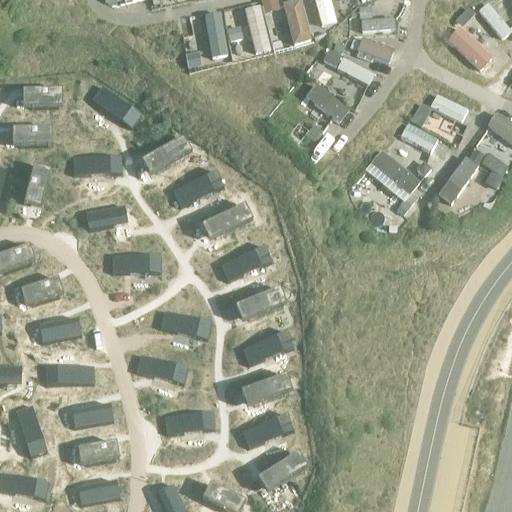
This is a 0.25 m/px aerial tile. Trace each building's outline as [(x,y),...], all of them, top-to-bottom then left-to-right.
[(161,0),(150,0),(153,8),(162,6),(161,0)] [(276,0),(272,0),(260,4),(264,17),(280,12),(276,0)] [(371,8),(358,9),(359,22),(371,21),(371,8)] [(467,9),(454,23),(462,30),(475,16),(467,9)] [(239,29),(226,32),(229,45),(242,42),(239,29)] [(362,38),(357,53),(389,65),(395,50),(362,38)] [(337,45),(333,53),(341,56),(345,49),(337,45)] [(328,52),(322,63),(335,70),(341,59),(328,52)] [(198,55),(185,57),(188,71),(201,68),(198,55)] [(316,84),(306,97),(340,123),(349,110),(316,84)] [(91,103),(131,131),(141,117),(102,89),(91,103)] [(62,92),(29,93),(29,111),(62,110),(62,92)] [(421,105),(410,124),(421,131),(432,112),(421,105)] [(486,131),(511,143),(511,124),(494,116),(486,131)] [(314,127),(305,138),(314,145),(316,142),(317,142),(323,135),(314,127)] [(52,131),(19,131),(19,149),(52,149),(52,131)] [(183,140),(147,161),(156,176),(192,155),(183,140)] [(475,152),(468,162),(478,169),(485,159),(475,152)] [(73,178),(122,177),(121,159),(73,160),(73,178)] [(423,164),(415,173),(424,180),(431,172),(423,164)] [(51,173),(33,168),(25,200),(43,205),(51,173)] [(180,211),(224,190),(216,174),(172,195),(180,211)] [(490,176),(485,186),(495,192),(501,182),(490,176)] [(400,208),(396,213),(403,218),(406,214),(407,214),(415,204),(408,197),(399,208),(400,208)] [(124,208),(85,216),(88,233),(128,226),(124,208)] [(253,224),(245,208),(207,225),(215,242),(253,224)] [(29,248),(0,258),(0,264),(4,276),(35,265),(29,248)] [(227,285),(272,265),(265,249),(220,268),(227,285)] [(160,258),(112,259),(112,276),(161,276),(160,258)] [(63,298),(58,281),(27,291),(32,308),(63,298)] [(280,291),(241,307),(248,323),(287,307),(280,291)] [(211,326),(164,314),(160,331),(207,343),(211,326)] [(39,329),(42,346),(81,339),(78,321),(39,329)] [(248,369),(294,351),(287,334),(242,352),(248,369)] [(188,370),(140,358),(136,376),(183,387),(188,370)] [(0,387),(21,388),(21,370),(0,369),(0,387)] [(94,387),(93,369),(45,370),(45,388),(94,387)] [(286,377),(247,392),(253,409),(292,394),(286,377)] [(511,441),(511,395),(503,439),(511,441)] [(71,414),(74,431),(113,424),(110,407),(71,414)] [(15,414),(30,460),(47,454),(32,408),(15,414)] [(166,438),(214,432),(212,415),(164,420),(166,438)] [(248,451),(293,433),(287,417),(241,435),(248,451)] [(116,445),(84,450),(87,468),(119,462),(116,445)] [(298,455),(263,478),(272,493),(308,470),(298,455)] [(511,486),(511,459),(500,456),(493,480),(511,486)] [(0,493),(45,503),(48,485),(1,476),(0,480),(0,493)] [(80,508),(120,501),(116,484),(77,491),(80,508)] [(210,486),(202,502),(221,511),(233,511),(240,501),(210,486)] [(184,511),(173,487),(157,495),(164,511),(184,511)] [(485,511),(510,511),(511,506),(511,492),(491,488),(487,505),(485,511)]
